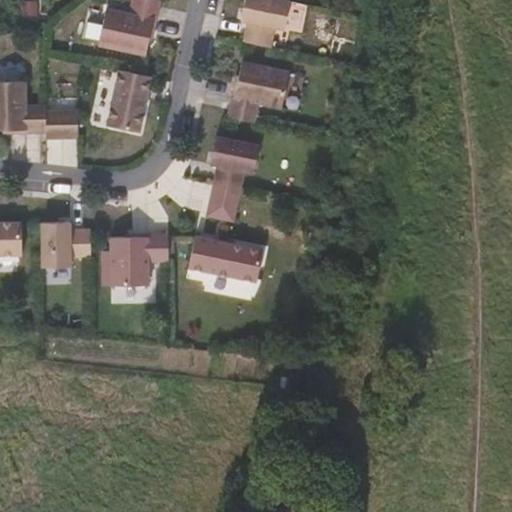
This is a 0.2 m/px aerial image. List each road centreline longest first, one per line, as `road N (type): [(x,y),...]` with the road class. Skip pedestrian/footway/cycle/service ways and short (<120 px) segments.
road 1 (track): [(459,0),(469,33),(484,261),(487,451),(479,511)]
road 2 (residential): [(202,0),(163,165),(134,184),(0,172)]
